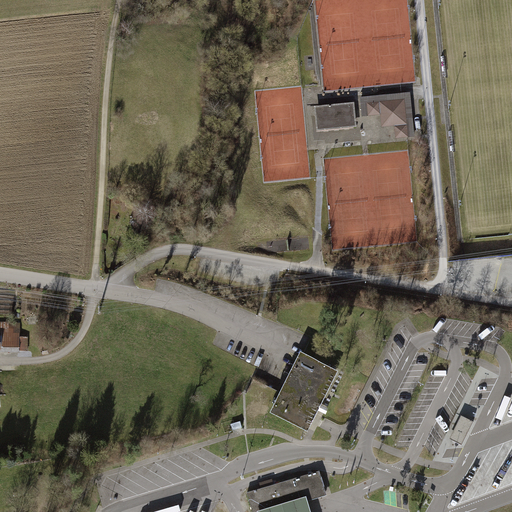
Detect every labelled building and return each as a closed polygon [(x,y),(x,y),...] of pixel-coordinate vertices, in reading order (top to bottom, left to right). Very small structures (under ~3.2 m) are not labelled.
[(410,94),(361,99),(363,116),(381,114),(382,128),(395,126),(397,138),(414,136),(410,94)] [(355,103),(315,107),(317,131),(357,128),(355,103)] [(30,353),(30,332),(21,332),(21,323),(0,322),(0,355),(20,356),(20,353),(30,353)] [(281,394),(271,414),(309,433),(316,419),(339,372),(303,354),(301,353),(281,394)] [(450,440),(453,441),(465,418),(462,417),(450,440)] [(474,422),(465,418),(453,441),(462,446),(474,422)] [(232,424),(233,429),(242,427),(240,421),(232,424)] [(252,511),(272,511),(307,501),(327,496),(319,472),(311,474),(274,485),(272,480),(260,484),(261,489),(247,493),(252,511)] [(310,511),(307,501),(272,511),(310,511)]
